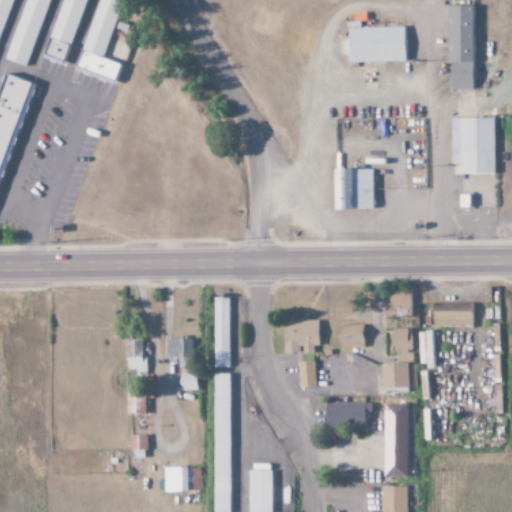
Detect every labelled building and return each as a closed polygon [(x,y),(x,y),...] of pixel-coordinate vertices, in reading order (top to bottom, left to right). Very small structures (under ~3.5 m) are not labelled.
[(50,0),(26,0),(5,60),(27,68),(50,0)] [(62,0),(45,56),(67,63),(85,0),(62,0)] [(99,0),(76,69),(114,82),(119,65),(103,59),(122,0),(99,0)] [(448,91),(472,90),(471,7),(446,7),(448,91)] [(347,64),(405,62),(404,27),(346,29),(347,64)] [(0,75),(0,185),(32,84),(0,74),(0,75)] [(450,164),(459,164),(459,175),(494,175),(493,119),(449,119),(450,164)] [(372,170),(333,171),(334,211),(372,210),(372,170)] [(408,290),(389,290),(390,309),(395,309),(396,316),(409,315),(408,290)] [(214,368),(229,368),(228,298),(213,298),(214,368)] [(472,326),(471,303),(432,304),(432,327),(472,326)] [(317,320),(282,321),(283,353),(300,352),(300,354),(313,354),(313,346),(318,346),(317,320)] [(362,325),(337,326),(338,349),(363,348),(362,325)] [(380,363),(381,388),(408,387),(407,363),(410,363),(409,329),(392,329),(394,363),(380,363)] [(192,340),(167,339),(166,357),(191,357),(192,340)] [(126,341),(125,372),(146,373),(146,357),(142,357),(142,342),(126,341)] [(298,388),(314,387),(314,361),(297,361),(298,388)] [(180,391),(196,391),(196,374),(179,374),(180,391)] [(212,511),(228,511),(229,374),(213,374),(212,511)] [(125,391),(125,415),(144,414),(144,391),(125,391)] [(363,412),(368,412),(368,402),(324,403),(324,428),(364,427),(363,412)] [(405,477),(406,405),(383,404),(382,477),(405,477)] [(145,435),(130,435),(130,450),(145,450),(145,435)] [(163,491),(200,491),(199,468),(163,468),(163,491)] [(271,511),(270,470),(247,471),(247,511),(271,511)] [(381,511),(405,511),(406,487),(382,486),(381,511)]
